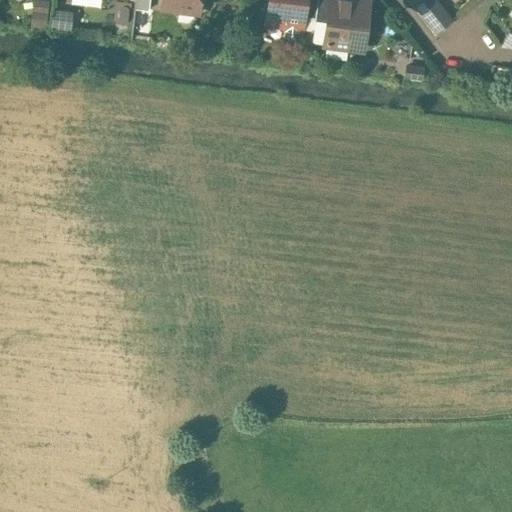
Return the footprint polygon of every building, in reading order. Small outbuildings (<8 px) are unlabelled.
[(163,0),(163,6),(197,10),(198,0),(163,0)] [(270,0),(268,17),(284,19),(282,35),(301,37),(304,15),(305,0),(270,0)] [(305,0),(304,15),(316,17),(318,0),(305,0)] [(318,0),(316,17),(316,18),(328,20),(330,0),(318,0)] [(330,0),(328,20),(325,42),(363,47),(368,0),(330,0)] [(443,0),(411,0),(439,33),(458,18),(443,0)]
